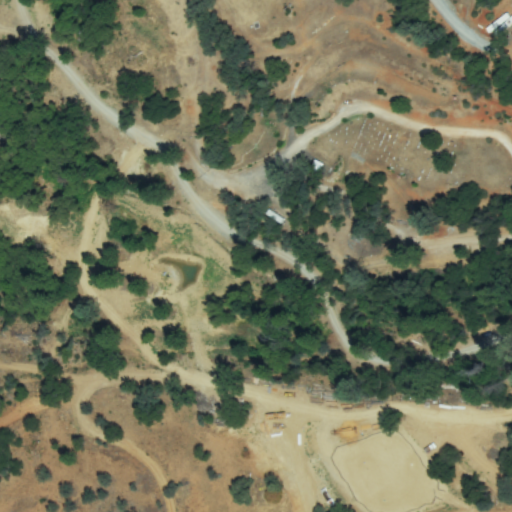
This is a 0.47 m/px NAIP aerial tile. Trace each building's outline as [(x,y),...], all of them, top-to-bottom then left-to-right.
[(317,158),(326,162),(322,172),(313,168),(317,158)] [(271,210),(286,219),(283,223),(268,214),(271,210)] [(472,433),(483,454),(478,457),(467,436),(472,433)] [(295,450),(299,448),(307,475),(303,477),(295,450)] [(287,454),(290,452),(300,478),(297,480),(287,454)] [(385,458),(395,453),(397,459),(388,464),(385,458)]
